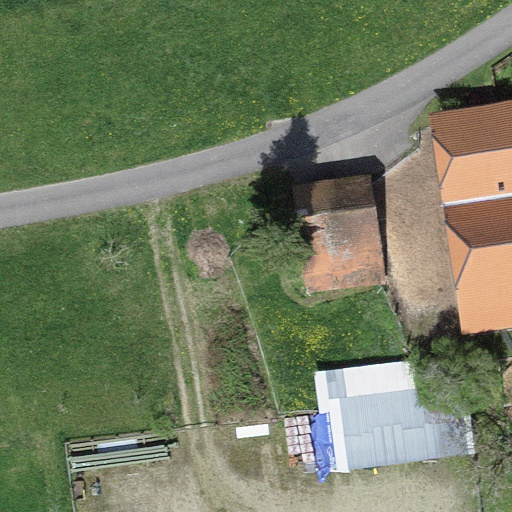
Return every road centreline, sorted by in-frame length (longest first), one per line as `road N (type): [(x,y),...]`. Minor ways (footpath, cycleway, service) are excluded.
road 1 (unclassified): [(0,209),(145,183),(286,143),(403,90),(511,23)]
road 2 (track): [(145,183),(203,465),(222,498),(256,511)]
